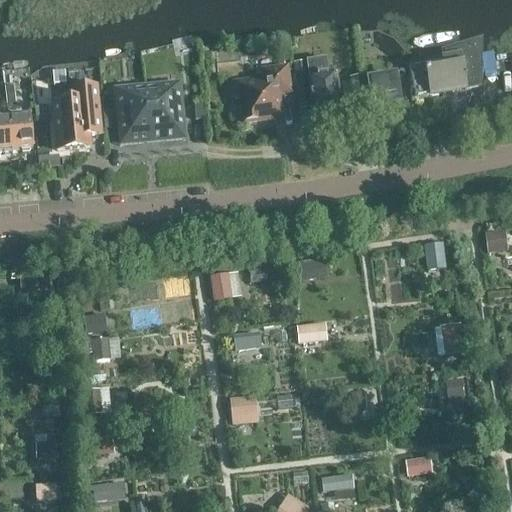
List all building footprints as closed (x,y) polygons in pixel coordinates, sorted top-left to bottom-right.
[(440,63),(409,69),(414,101),(443,96),(447,99),(450,94),(477,89),(478,75),(478,60),(478,47),(439,55),(440,63)] [(338,111),(334,77),(328,77),(325,60),(305,63),(313,114),(324,113),(326,116),(335,115),(336,111),(338,111)] [(294,65),(300,107),(310,105),(304,64),(294,65)] [(289,94),(286,69),(261,72),(263,84),(251,86),(250,81),(233,83),(236,100),(241,100),(244,124),(281,119),(277,96),(289,94)] [(350,80),(352,99),(364,98),(362,78),(350,80)] [(392,79),(368,83),(372,107),(396,103),(392,79)] [(163,88),(147,90),(152,139),(158,139),(158,142),(183,139),(178,87),(176,88),(176,91),(163,93),(163,88)] [(71,103),(52,105),(57,152),(89,149),(88,137),(100,136),(96,89),(70,91),(71,103)] [(4,91),(5,101),(15,100),(14,90),(4,91)] [(152,139),(147,90),(116,93),(121,145),(141,143),(141,141),(152,139)] [(202,103),(193,104),(194,113),(195,122),(204,121),(202,103)] [(110,112),(103,113),(104,131),(111,130),(110,112)] [(29,119),(7,121),(11,153),(21,152),(22,154),(29,153),(30,151),(32,151),(29,119)] [(11,153),(7,121),(0,121),(0,155),(1,154),(11,153)] [(486,232),(488,254),(509,252),(507,230),(486,232)] [(445,244),(427,244),(427,271),(446,270),(445,244)] [(240,273),(211,275),(212,301),(241,299),(240,273)] [(327,323),(297,327),(299,346),(329,342),(327,323)] [(439,357),(465,355),(462,324),(436,327),(439,357)] [(236,352),(262,349),(260,332),(234,335),(236,352)] [(231,398),(232,425),(259,424),(258,397),(231,398)] [(407,477),(434,474),(432,458),(405,460),(407,477)] [(321,478),(322,493),(334,492),(335,499),(356,498),(354,475),(321,478)] [(278,511),(308,511),(311,507),(289,494),(278,511)]
